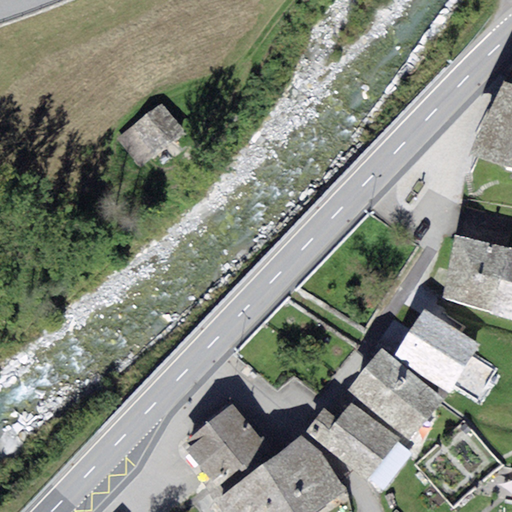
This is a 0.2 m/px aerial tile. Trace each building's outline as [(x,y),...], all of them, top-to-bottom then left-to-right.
[(511,77),(509,84),(505,82),(467,155),(511,169),(511,77)] [(164,104),(116,139),(138,169),(186,133),(164,104)] [(491,316),(509,250),(455,236),(442,300),(491,316)] [(511,322),(511,250),(509,250),(491,316),(511,322)] [(479,345),(423,310),(394,359),(450,394),(479,345)] [(394,359),(381,348),(347,391),(411,441),(445,399),(394,359)] [(367,482),(399,438),(349,402),(336,419),(323,409),(305,433),(367,482)] [(232,405),(182,447),(222,496),(259,467),(277,454),(263,437),(260,439),(232,405)] [(316,511),(345,491),(301,436),(277,454),(259,467),(293,511),(316,511)] [(222,496),(214,502),(222,511),(293,511),(259,467),(222,496)]
